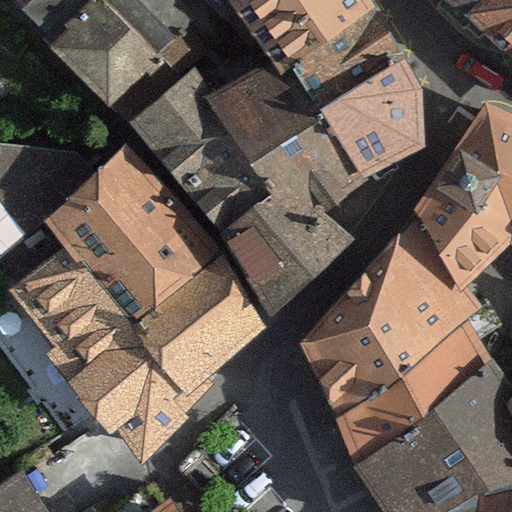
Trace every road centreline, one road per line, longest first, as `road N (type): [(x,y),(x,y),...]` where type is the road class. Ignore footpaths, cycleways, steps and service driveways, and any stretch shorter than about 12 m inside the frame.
road 1 (residential): [(488,74),(277,360),(271,415),(323,511)]
road 2 (unknown): [(292,334),(162,457),(70,504)]
